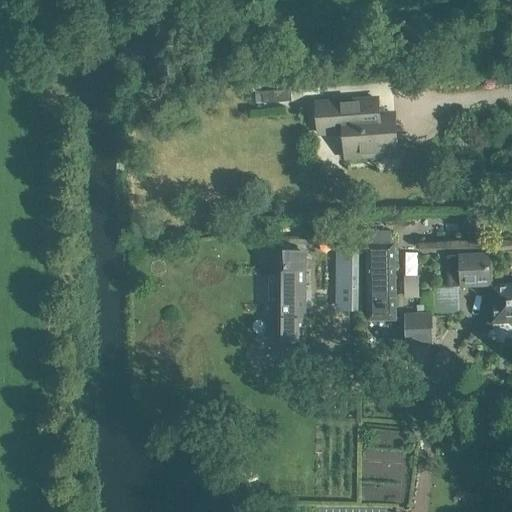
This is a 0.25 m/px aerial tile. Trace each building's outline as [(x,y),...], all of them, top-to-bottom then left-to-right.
[(283,91),(264,92),(265,104),(284,103),(283,91)] [(379,100),(318,104),(320,134),(345,132),(347,158),(352,158),(352,160),(365,159),(365,157),(398,154),(395,114),(380,116),(379,100)] [(395,246),(368,246),(370,321),(396,320),(395,246)] [(276,251),(275,343),(307,343),(308,251),(276,251)] [(339,252),(339,290),(358,290),(358,252),(339,252)] [(491,257),(450,258),(451,288),(460,288),(492,286),(492,285),(491,257)] [(511,283),(492,285),(492,286),(493,324),(511,323),(511,283)] [(408,346),(436,345),(435,312),(407,313),(408,346)]
